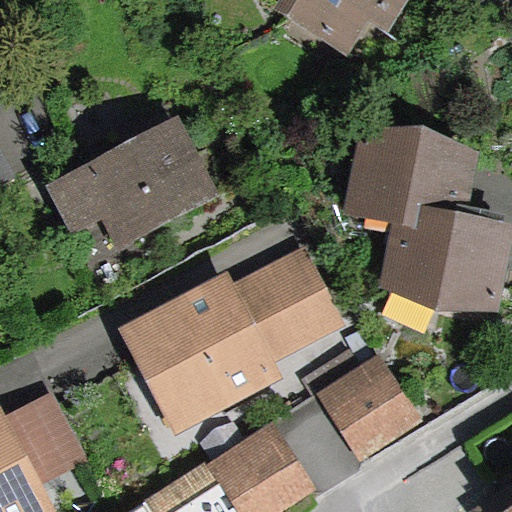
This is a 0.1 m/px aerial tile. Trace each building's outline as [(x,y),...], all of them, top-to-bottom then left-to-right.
[(300,0),(294,11),(343,41),(358,16),(376,12),(384,17),(393,0),(300,0)] [(449,35),(467,63),(505,40),(487,11),(449,35)] [(107,212),(121,239),(206,194),(174,133),(91,176),(89,172),(52,191),(73,230),(107,212)] [(405,220),(406,216),(452,226),(466,161),(370,141),(356,210),(405,220)] [(0,184),(8,180),(0,164),(0,184)] [(488,305),(501,236),(452,226),(406,216),(405,220),(392,285),(488,305)] [(135,335),(181,422),(265,378),(219,291),(135,335)] [(365,453),(413,422),(373,360),(325,391),(365,453)] [(13,410),(49,476),(91,453),(56,387),(13,410)] [(272,511),(304,492),(264,430),(198,472),(224,511),(237,511),(245,507),(248,511),(272,511)] [(0,511),(32,511),(38,509),(0,437),(0,511)] [(145,504),(150,511),(224,511),(198,472),(145,504)] [(511,511),(511,491),(481,511),(511,511)]
